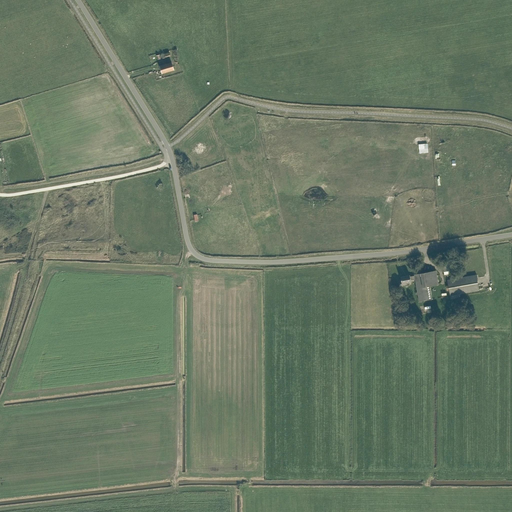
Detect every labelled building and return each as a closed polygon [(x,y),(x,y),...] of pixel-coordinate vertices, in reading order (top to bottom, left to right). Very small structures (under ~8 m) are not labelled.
[(171,62),(159,66),(162,74),(174,70),(171,62)] [(431,154),(431,145),(421,145),(422,154),(431,154)] [(452,263),(443,264),(445,275),(454,274),(452,263)] [(436,271),(415,275),(415,276),(416,280),(416,285),(417,287),(419,301),(430,300),(432,299),(430,286),(439,284),(436,271)] [(477,274),(448,280),(451,296),(480,291),(477,274)] [(416,280),(415,276),(410,277),(410,275),(402,277),(402,281),(399,281),(400,286),(408,285),(407,283),(411,282),(411,280),(416,280)]
